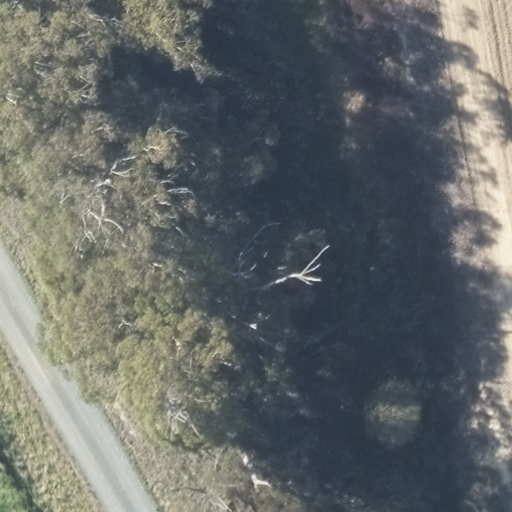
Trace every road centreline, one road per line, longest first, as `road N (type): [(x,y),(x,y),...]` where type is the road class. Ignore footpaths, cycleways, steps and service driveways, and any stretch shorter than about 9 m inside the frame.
road 1 (unclassified): [(0,266),(145,511)]
road 2 (track): [(435,0),(511,229)]
